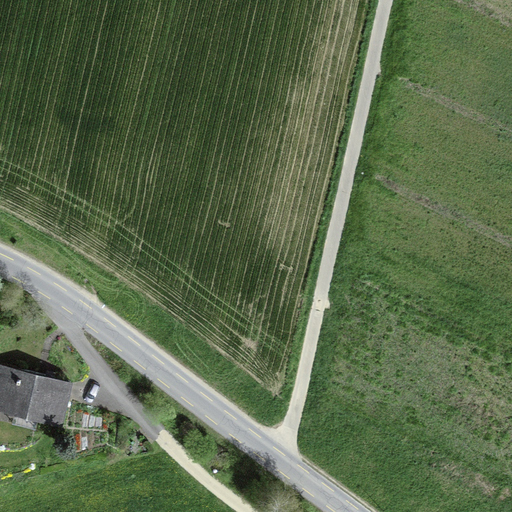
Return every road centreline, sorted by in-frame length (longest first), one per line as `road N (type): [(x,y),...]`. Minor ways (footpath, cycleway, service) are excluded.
road 1 (track): [(381,0),(279,455)]
road 2 (unclassified): [(0,261),(91,318),(353,511)]
road 3 (unknown): [(437,511),(387,361)]
